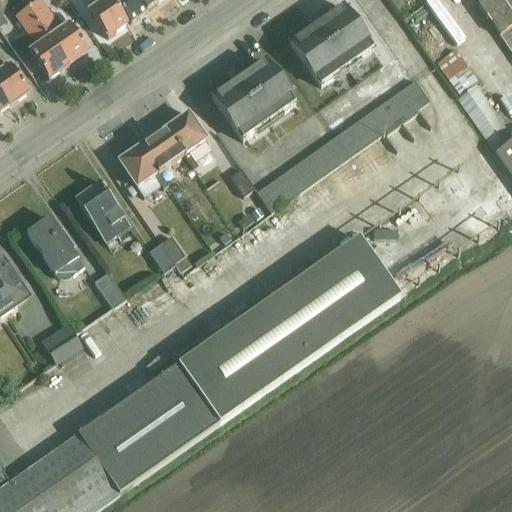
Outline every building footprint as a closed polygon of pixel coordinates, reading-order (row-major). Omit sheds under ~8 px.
[(29,9),(69,67),(89,53),(69,25),(64,17),(60,14),(56,13),(52,14),(42,0),(29,9)] [(109,0),(90,0),(96,7),(89,13),(108,40),(128,26),(109,0)] [(148,12),(139,0),(113,0),(131,24),(148,12)] [(139,0),(148,12),(164,0),(139,0)] [(481,0),(484,4),(478,8),(478,9),(511,58),(511,17),(502,3),(499,0),(481,0)] [(69,67),(29,9),(24,2),(14,9),(19,16),(16,18),(37,48),(28,54),(39,70),(41,69),(49,81),(69,67)] [(314,29),(290,45),(322,91),(325,89),(324,88),(372,54),(373,56),(375,54),(343,9),(314,29)] [(0,28),(8,23),(0,11),(0,28)] [(511,139),(477,87),(479,86),(456,53),(438,65),(460,99),(457,101),(511,181),(511,139)] [(265,63),(212,99),(244,145),(247,143),(246,142),(296,108),(265,63)] [(0,94),(10,108),(29,94),(10,66),(4,70),(0,65),(0,94)] [(338,138),(353,159),(430,105),(416,84),(338,138)] [(0,114),(10,108),(0,94),(0,114)] [(166,131),(185,158),(194,171),(199,168),(196,164),(212,153),(206,144),(208,143),(189,115),(166,131)] [(141,148),(160,175),(185,158),(166,131),(141,148)] [(353,159),(338,138),(258,195),(272,216),(273,215),(353,159)] [(160,175),(141,148),(119,163),(138,190),(139,190),(145,199),(162,187),(165,190),(169,187),(160,175)] [(242,172),(231,180),(244,199),(255,191),(242,172)] [(99,186),(77,201),(108,247),(132,230),(99,181),(97,183),(99,186)] [(402,227),(425,219),(420,206),(398,214),(402,227)] [(249,214),(237,222),(243,232),(255,223),(249,214)] [(50,219),(27,235),(55,275),(56,277),(58,280),(61,281),(62,282),(63,282),(64,283),(67,282),(68,282),(70,281),(72,280),(75,277),(74,276),(85,269),(73,251),(76,249),(64,231),(60,233),(50,219)] [(363,232),(366,246),(390,240),(387,226),(363,232)] [(162,246),(177,267),(182,274),(192,267),(172,239),(162,246)] [(0,511),(98,511),(402,299),(360,240),(11,483),(4,474),(5,471),(2,467),(0,466),(0,511)] [(177,267),(162,246),(151,253),(165,275),(177,267)] [(416,254),(396,267),(402,277),(422,264),(416,254)] [(0,319),(30,299),(2,261),(0,262),(0,319)] [(109,275),(96,284),(114,310),(127,301),(109,275)] [(67,327),(42,343),(57,367),(83,350),(67,327)]
